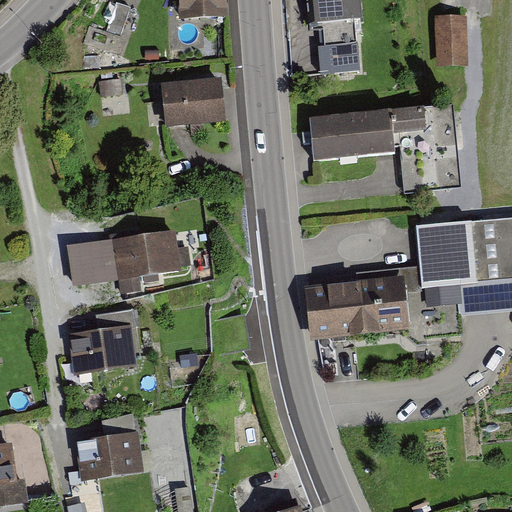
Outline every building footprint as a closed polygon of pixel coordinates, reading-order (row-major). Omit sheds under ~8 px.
[(179,0),(180,25),(228,23),(226,0),(179,0)] [(360,0),(306,0),(309,30),(363,25),(360,0)] [(467,19),(435,21),(437,71),(469,70),(467,19)] [(222,84),(162,89),(166,133),(226,128),(222,84)] [(456,114),(311,125),(314,167),(402,160),(405,198),(462,194),(456,114)] [(511,223),(416,231),(421,291),(461,288),(511,283),(511,223)] [(176,236),(113,244),(118,281),(119,285),(182,277),(176,236)] [(113,244),(68,250),(73,287),(118,281),(113,244)] [(407,283),(306,292),(311,345),(411,336),(407,283)] [(511,316),(511,283),(461,288),(464,321),(511,316)] [(133,330),(70,338),(75,380),(138,372),(133,330)] [(139,437),(77,445),(82,485),(145,477),(139,437)] [(13,448),(0,449),(0,509),(29,505),(26,482),(18,483),(13,448)]
